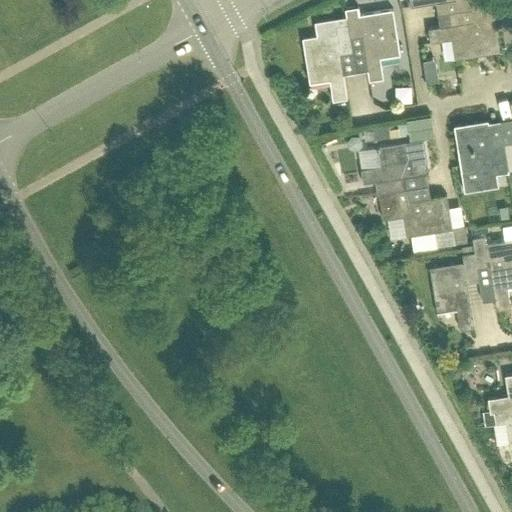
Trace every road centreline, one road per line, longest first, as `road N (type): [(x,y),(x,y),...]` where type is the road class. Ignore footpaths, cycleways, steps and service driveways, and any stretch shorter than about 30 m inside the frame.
road 1 (tertiary): [(470,511),(204,27)]
road 2 (tertiary): [(0,173),(81,314),(161,425),(246,511)]
road 3 (unclassified): [(0,139),(204,27)]
